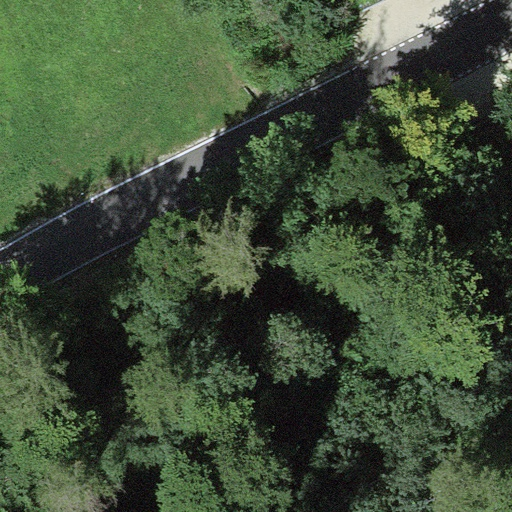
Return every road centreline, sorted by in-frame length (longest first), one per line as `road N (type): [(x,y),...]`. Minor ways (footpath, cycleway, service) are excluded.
road 1 (tertiary): [(511,19),(256,141),(0,281)]
road 2 (track): [(0,353),(84,298),(476,89)]
road 3 (track): [(511,179),(476,89),(450,49)]
